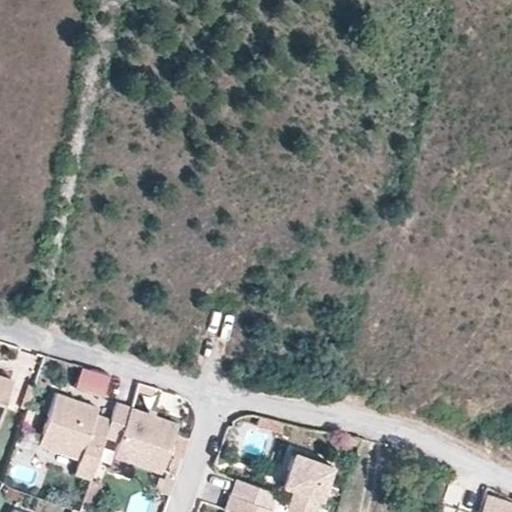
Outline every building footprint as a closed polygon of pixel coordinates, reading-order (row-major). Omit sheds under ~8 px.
[(88,392),(95,370),(81,365),(74,388),(88,392)] [(102,396),(109,374),(95,370),(88,392),(102,396)] [(0,416),(12,379),(0,374),(0,416)] [(153,395),(155,387),(138,382),(136,390),(153,395)] [(89,478),(103,435),(109,418),(95,413),(97,406),(55,391),(37,443),(77,457),(72,472),(89,478)] [(115,401),(109,418),(103,435),(117,440),(108,467),(131,475),(135,462),(161,471),(177,423),(115,401)] [(259,415),(257,422),(281,429),(283,421),(259,415)] [(181,457),(188,437),(179,434),(172,454),(181,457)] [(283,511),(313,511),(331,463),(293,450),(281,484),(293,488),(287,504),(275,500),(271,492),(235,479),(230,494),(271,508),(283,511)] [(175,474),(181,457),(173,454),(168,471),(175,474)] [(168,494),(175,474),(165,470),(163,477),(159,476),(154,489),(168,494)] [(93,504),(101,482),(89,478),(81,500),(93,504)] [(511,511),(511,501),(484,493),(477,511),(511,511)] [(269,511),(271,508),(230,494),(224,509),(230,511),(229,511),(269,511)]
